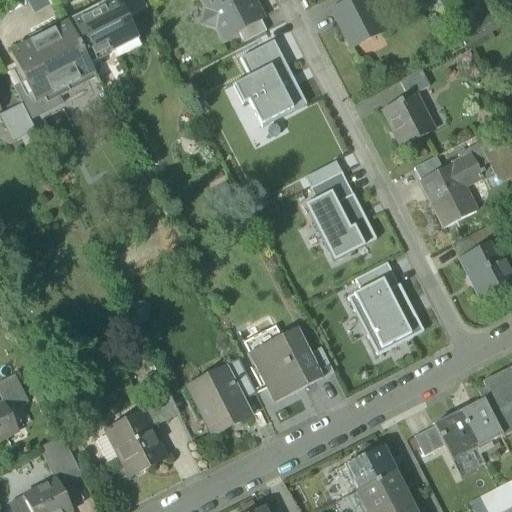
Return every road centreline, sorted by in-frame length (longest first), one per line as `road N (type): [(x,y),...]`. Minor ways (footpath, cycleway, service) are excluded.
road 1 (residential): [(466,357),(285,0)]
road 2 (residential): [(165,511),(466,357)]
